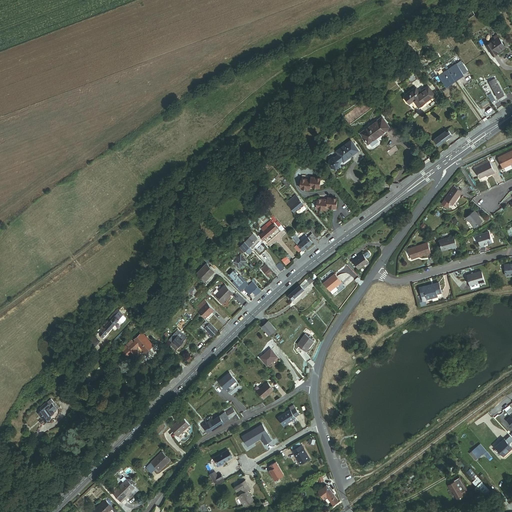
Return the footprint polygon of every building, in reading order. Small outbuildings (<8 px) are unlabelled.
[(506,46),(497,34),(494,37),(496,40),(488,47),(494,55),(506,46)] [(462,61),(441,75),(449,87),(470,72),(462,61)] [(415,72),(408,77),(412,83),(419,78),(415,72)] [(505,96),(496,79),(490,82),(499,99),(505,96)] [(415,87),(404,95),(409,101),(414,97),(418,104),(433,93),(428,85),(419,92),(415,87)] [(382,118),(361,133),(369,143),(390,128),(382,118)] [(454,125),(437,138),(441,143),(458,130),(454,125)] [(344,161),(358,150),(352,142),(337,153),(339,156),(334,159),(332,159),(329,161),(328,165),(331,169),(335,169),(338,167),(339,162),(343,159),(344,161)] [(511,151),(497,158),(502,168),(511,163),(511,151)] [(489,162),(475,169),(479,179),(486,176),(487,177),(494,173),(489,162)] [(305,181),(301,180),(300,189),(310,189),(310,188),(318,188),(320,188),(320,178),(315,178),(315,179),(310,179),(310,181),(305,181)] [(450,203),(453,205),(462,192),(454,186),(444,199),(450,203)] [(296,195),(287,204),(295,213),(298,210),(301,207),(304,204),(296,195)] [(322,201),(317,201),(317,210),(327,210),(327,209),(327,208),(335,208),(337,208),(337,199),(332,199),(327,199),(327,202),(322,202),(322,201)] [(444,199),(441,204),(446,208),(450,203),(444,199)] [(469,220),(474,227),(482,221),(477,214),(475,211),(466,217),(469,220)] [(260,237),(264,241),(278,228),(271,221),(261,230),(264,233),(260,237)] [(293,238),(298,245),(295,247),(300,253),(320,236),(312,226),(309,229),(313,233),(308,238),(302,243),(300,240),(296,236),(293,238)] [(240,249),(239,250),(242,254),(244,252),(245,253),(250,247),(251,249),(260,241),(258,239),(259,239),(254,234),(253,235),(251,232),(238,245),(240,247),(239,248),(240,249)] [(489,234),(477,237),(480,249),(484,248),(484,247),(492,245),(489,234)] [(448,239),(438,241),(441,251),(451,248),(451,247),(455,246),(452,236),(448,237),(448,239)] [(426,244),(408,252),(413,261),(426,255),(427,256),(431,254),(426,244)] [(361,252),(351,260),(357,267),(367,259),(361,252)] [(246,262),(239,256),(232,263),(239,269),(246,262)] [(208,263),(207,262),(197,272),(205,280),(215,269),(208,263)] [(273,273),(267,266),(262,270),(269,277),(273,273)] [(235,271),(229,277),(232,280),(238,274),(235,271)] [(478,272),(466,275),(469,286),(480,283),(478,272)] [(335,273),(324,283),(331,291),(336,286),(337,287),(342,282),(335,273)] [(310,276),(289,295),(294,300),(295,299),(296,300),(303,294),(302,293),(315,281),(310,276)] [(439,283),(420,288),(422,299),(429,297),(432,298),(438,297),(442,294),(439,283)] [(251,284),(245,290),(250,295),(256,289),(251,284)] [(224,286),(213,297),(221,304),(232,294),(224,286)] [(206,302),(197,311),(200,313),(197,316),(200,319),(201,317),(203,316),(205,318),(214,309),(206,302)] [(124,322),(127,319),(127,318),(120,312),(117,314),(116,313),(101,331),(102,332),(100,335),(104,338),(120,320),(123,322),(124,322)] [(218,331),(207,320),(200,327),(205,332),(207,330),(213,336),(218,331)] [(268,333),(271,336),(278,330),(271,323),(264,329),(268,333)] [(155,342),(143,330),(136,337),(137,339),(135,342),(132,339),(125,346),(127,348),(124,350),(128,355),(131,352),(133,354),(137,351),(134,348),(138,345),(139,346),(142,344),(148,349),(155,342)] [(315,341),(305,334),(297,344),(307,352),(315,341)] [(179,335),(170,344),(176,350),(180,345),(183,342),(184,341),(179,335)] [(88,342),(94,348),(100,342),(94,336),(88,342)] [(272,350),(262,359),(268,367),(279,359),(272,350)] [(219,381),(225,389),(235,381),(229,373),(219,381)] [(269,384),(259,392),(264,399),(274,391),(269,384)] [(50,400),(34,414),(40,421),(37,423),(40,426),(47,420),(49,422),(52,419),(50,416),(58,409),(50,400)] [(205,421),(200,424),(204,430),(208,427),(209,429),(231,414),(235,419),(237,417),(229,405),(212,417),(209,413),(202,418),(205,421)] [(288,411),(275,420),(281,428),(293,419),(297,416),(292,408),(287,411),(288,411)] [(184,418),(171,429),(179,437),(191,426),(184,418)] [(511,437),(509,434),(496,445),(497,446),(503,453),(504,454),(511,447),(511,437)] [(479,443),(468,452),(474,460),(482,453),(487,459),(490,456),(479,443)] [(497,446),(494,449),(500,456),(503,453),(497,446)] [(300,447),(291,453),(299,467),(308,461),(300,447)] [(228,450),(214,458),(218,466),(232,458),(228,450)] [(161,451),(146,469),(150,473),(155,468),(158,470),(169,458),(161,451)] [(215,473),(210,475),(214,483),(223,478),(220,474),(217,476),(215,473)] [(481,473),(478,476),(488,487),(491,484),(481,473)] [(126,478),(112,493),(121,501),(128,494),(126,493),(134,485),(131,483),(133,481),(130,478),(128,480),(126,478)] [(478,478),(473,482),(487,498),(492,494),(478,478)] [(246,481),(239,485),(241,489),(244,493),(240,497),(246,507),(255,500),(248,491),(251,489),(246,481)] [(455,484),(449,488),(459,501),(466,496),(464,492),(462,494),(455,484)] [(337,501),(329,490),(325,493),(327,496),(326,497),(327,498),(332,504),(337,501)] [(102,500),(91,511),(105,511),(109,508),(102,500)]
